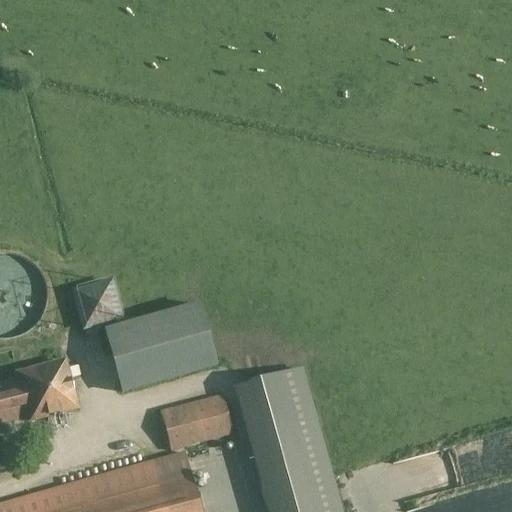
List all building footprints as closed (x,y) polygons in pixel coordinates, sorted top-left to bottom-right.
[(0,341),(1,342),(7,342),(14,342),(19,341),(26,339),(31,337),(35,334),(40,329),(42,326),(47,318),(51,307),(51,298),(50,294),(46,282),(39,272),(31,266),(22,262),(16,260),(10,260),(4,260),(0,260),(0,341)] [(112,282),(70,292),(81,333),(122,323),(112,282)] [(198,304),(103,331),(120,396),(216,369),(198,304)] [(0,426),(26,420),(28,425),(47,420),(47,418),(59,416),(59,417),(79,411),(65,359),(57,361),(17,372),(18,380),(0,384),(0,426)] [(342,511),(303,370),(232,389),(265,511),(342,511)] [(221,397),(160,414),(170,453),(216,440),(232,436),(221,397)] [(199,511),(183,454),(0,504),(0,511),(199,511)]
